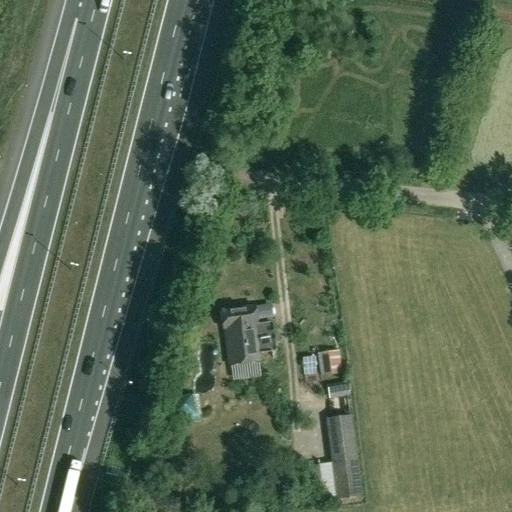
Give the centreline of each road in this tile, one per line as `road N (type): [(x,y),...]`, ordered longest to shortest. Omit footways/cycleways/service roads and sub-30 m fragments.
road 1 (motorway): [(53,511),(183,0)]
road 2 (motorway): [(89,25),(0,385)]
road 3 (unclassified): [(511,205),(245,176)]
road 4 (motorway): [(89,25),(0,253)]
